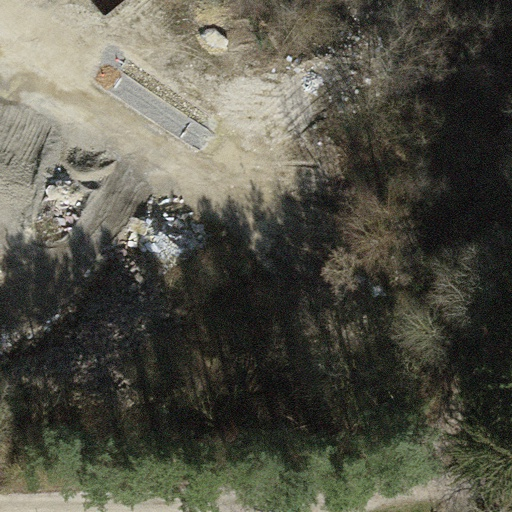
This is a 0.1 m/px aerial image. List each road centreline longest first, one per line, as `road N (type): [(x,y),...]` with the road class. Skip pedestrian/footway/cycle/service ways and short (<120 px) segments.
road 1 (track): [(468,485),(0,509)]
road 2 (track): [(468,485),(486,380),(511,328)]
